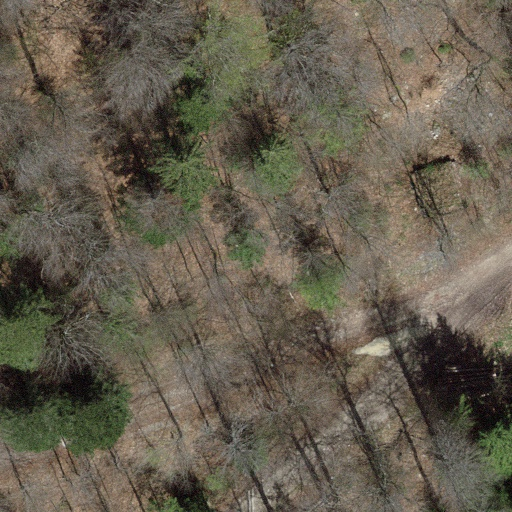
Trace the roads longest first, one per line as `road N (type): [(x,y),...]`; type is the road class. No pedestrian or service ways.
road 1 (track): [(511,275),(130,429),(0,460)]
road 2 (track): [(247,511),(511,277)]
